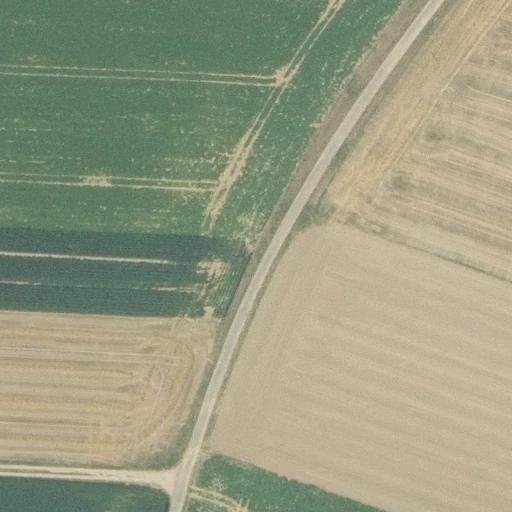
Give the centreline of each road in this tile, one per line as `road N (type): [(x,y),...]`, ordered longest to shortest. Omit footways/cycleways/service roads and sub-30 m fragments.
road 1 (unclassified): [(441,0),(295,203),(250,288),(169,511)]
road 2 (track): [(0,468),(179,476)]
